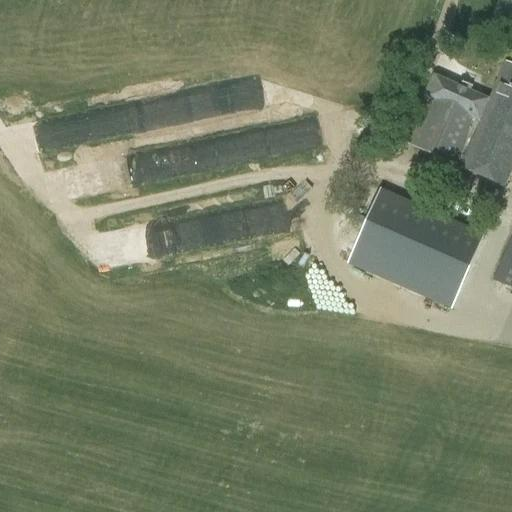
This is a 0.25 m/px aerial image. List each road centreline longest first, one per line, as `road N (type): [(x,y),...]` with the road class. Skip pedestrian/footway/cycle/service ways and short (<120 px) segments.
road 1 (track): [(67,221),(292,173),(380,170),(503,217),(458,325)]
road 2 (track): [(341,112),(314,219),(343,300),(511,337)]
road 3 (track): [(0,131),(100,264)]
